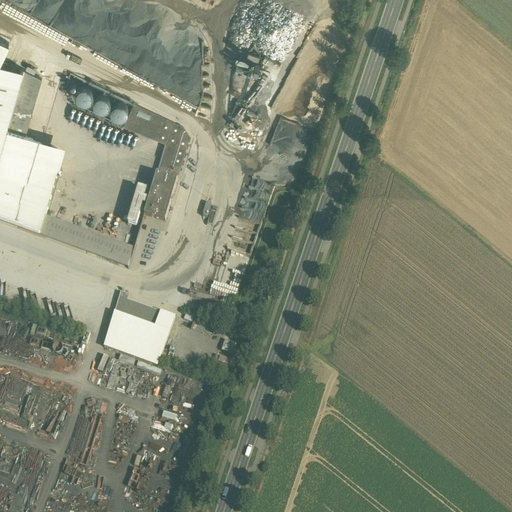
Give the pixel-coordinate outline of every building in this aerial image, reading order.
[(0,41),(0,154),(23,73),(23,72),(0,66),(0,63),(9,46),(0,41)] [(258,68),(262,58),(236,49),(229,69),(243,73),(240,84),(250,88),(260,91),(266,71),(258,68)] [(23,73),(0,154),(0,199),(23,208),(39,152),(22,147),(41,81),(23,73)] [(93,100),(93,97),(92,94),(91,91),(88,89),(85,89),(81,89),(79,91),(77,94),(76,97),(77,100),(79,103),(82,105),(85,106),(88,105),(91,103),(93,100)] [(110,108),(111,105),(110,101),(108,99),(105,97),(102,96),(99,97),(96,99),(94,102),(94,105),(94,108),(96,111),(99,113),(102,113),(105,113),(108,111),(110,108)] [(127,116),(128,113),(127,110),(125,107),(122,105),(119,104),(116,105),(113,106),(111,109),(110,112),(111,116),(113,119),(115,121),(119,121),(122,121),(125,119),(127,116)] [(184,128),(134,105),(123,129),(165,145),(157,170),(179,176),(190,138),(184,128)] [(177,180),(156,173),(144,215),(165,222),(177,180)] [(0,199),(0,221),(129,268),(135,248),(0,199)] [(129,296),(121,293),(115,314),(122,316),(127,301),(129,296)] [(160,313),(127,301),(122,316),(155,328),(160,313)] [(221,352),(233,354),(235,344),(223,341),(221,352)]
